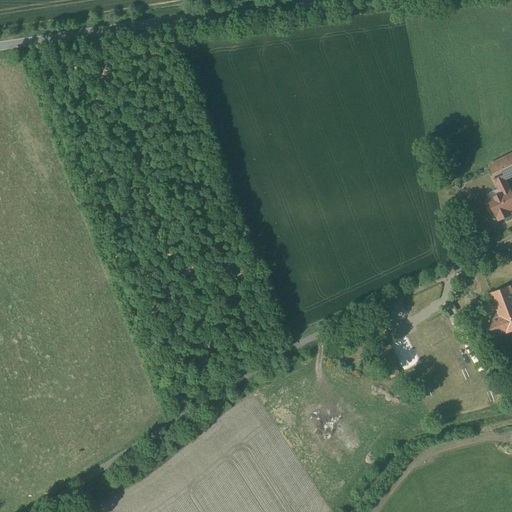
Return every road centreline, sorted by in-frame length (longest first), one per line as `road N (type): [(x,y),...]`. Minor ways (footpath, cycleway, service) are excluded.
road 1 (unclassified): [(511,237),(283,348),(18,511)]
road 2 (unclassified): [(313,0),(0,46)]
